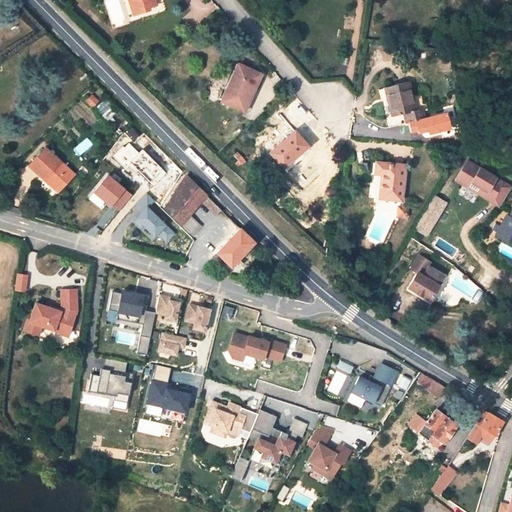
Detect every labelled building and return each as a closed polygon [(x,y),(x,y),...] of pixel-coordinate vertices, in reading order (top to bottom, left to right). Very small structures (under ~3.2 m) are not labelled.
[(129,0),(131,7),(138,5),(140,12),(150,10),(149,7),(156,4),(154,0),(129,0)] [(131,7),(134,14),(140,12),(138,5),(131,7)] [(448,41),(445,34),(437,38),(440,45),(448,41)] [(239,64),(235,62),(228,79),(231,81),(239,64)] [(251,69),(239,64),(231,81),(228,79),(226,83),(229,84),(224,97),(222,101),(245,111),(261,74),(251,69)] [(407,81),(385,86),(393,116),(403,113),(406,123),(425,118),(422,107),(415,110),(407,81)] [(88,98),(94,104),(98,100),(92,94),(88,98)] [(86,100),(93,107),(94,104),(88,98),(86,100)] [(312,146),(297,130),(269,154),(284,171),(312,146)] [(130,143),(135,138),(129,131),(124,137),(130,143)] [(122,145),(112,157),(125,170),(129,166),(154,187),(166,173),(142,149),(139,153),(130,143),(125,148),(122,145)] [(61,187),(73,174),(45,147),(29,164),(44,177),(46,174),(61,187)] [(500,180),(468,159),(456,178),(469,186),(472,181),(480,185),(477,191),(491,200),(498,189),(495,188),(500,180)] [(404,165),(376,162),(375,173),(381,174),(379,198),(401,199),(404,165)] [(44,177),(59,190),(61,187),(46,174),(44,177)] [(108,175),(94,193),(106,204),(113,206),(120,211),(133,195),(126,190),(108,175)] [(166,207),(182,222),(205,194),(187,175),(186,176),(166,207)] [(511,187),(500,180),(495,188),(498,189),(491,200),(499,205),(511,187)] [(445,201),(434,194),(414,228),(424,235),(445,201)] [(407,218),(408,207),(399,206),(398,217),(407,218)] [(511,208),(507,217),(504,215),(494,234),(511,244),(511,208)] [(186,225),(195,234),(202,226),(193,218),(186,225)] [(224,244),(218,251),(232,265),(253,242),(239,227),(224,244)] [(212,233),(205,241),(217,250),(218,251),(224,244),(212,233)] [(431,262),(419,254),(410,268),(417,272),(407,287),(429,301),(444,275),(428,266),(431,262)] [(27,291),(29,274),(17,273),(15,290),(27,291)] [(64,334),(72,312),(74,306),(80,306),(80,290),(63,290),(63,311),(48,306),(39,303),(36,311),(29,331),(41,337),(45,327),(64,334)] [(154,330),(157,313),(147,311),(150,297),(124,292),(123,294),(114,292),(110,311),(120,312),(132,315),(130,322),(145,325),(142,337),(152,339),(154,330)] [(172,298),(161,295),(158,313),(167,315),(171,301),(172,298)] [(181,303),(171,301),(167,315),(166,319),(177,321),(177,319),(181,303)] [(200,307),(191,305),(187,321),(196,323),(200,307)] [(212,310),(200,307),(196,323),(195,329),(206,332),(212,310)] [(72,336),(79,315),(72,312),(64,334),(72,336)] [(132,315),(120,312),(118,320),(130,322),(132,315)] [(173,335),(165,333),(161,351),(179,356),(181,347),(186,348),(188,338),(173,335)] [(282,361),(287,345),(270,340),(270,342),(250,336),(250,338),(236,333),(231,350),(234,358),(244,361),(246,353),(265,359),(266,356),(282,361)] [(152,339),(142,337),(140,345),(150,347),(152,339)] [(149,356),(150,347),(140,345),(139,354),(149,356)] [(127,373),(129,363),(108,359),(106,370),(104,377),(101,376),(93,375),(90,391),(98,393),(99,390),(107,392),(116,393),(115,401),(129,404),(135,375),(127,373)] [(354,367),(340,360),(337,367),(350,374),(354,367)] [(397,372),(381,364),(371,383),(359,377),(351,392),(365,399),(364,401),(371,405),(373,403),(380,406),(397,372)] [(446,387),(424,373),(424,374),(416,384),(440,398),(446,387)] [(170,384),(152,379),(146,404),(187,416),(193,389),(170,384)] [(129,404),(115,401),(113,408),(127,411),(129,404)] [(250,433),(258,414),(241,407),(239,412),(227,408),(212,402),(204,423),(213,426),(211,431),(225,437),(227,431),(238,436),(240,429),(250,433)] [(241,407),(229,403),(227,408),(239,412),(241,407)] [(297,434),(288,431),(287,433),(272,427),(277,416),(260,409),(258,414),(250,433),(248,437),(257,441),(254,448),(263,452),(261,456),(275,462),(280,451),(285,453),(289,454),(297,434)] [(457,425),(435,409),(426,422),(416,414),(411,421),(415,424),(412,428),(419,433),(422,427),(433,435),(435,437),(444,443),(457,425)] [(485,410),(478,421),(478,423),(470,434),(467,438),(476,444),(481,436),(476,433),(480,426),(482,424),(488,413),(485,410)] [(480,426),(476,433),(481,436),(490,442),(495,435),(504,422),(488,413),(482,424),(480,426)] [(294,419),(290,431),(304,435),(307,423),(294,419)] [(333,431),(317,426),(307,442),(317,448),(310,459),(317,463),(314,468),(332,478),(341,462),(344,463),(351,451),(340,445),(337,450),(332,447),(330,451),(323,447),(326,444),(333,431)] [(248,437),(250,433),(240,429),(238,436),(247,439),(248,437)] [(440,448),(444,443),(435,437),(433,439),(433,442),(440,448)] [(248,464),(238,460),(231,477),(240,481),(248,464)] [(442,473),(431,488),(440,494),(455,472),(447,466),(446,467),(442,473)] [(511,511),(511,496),(511,497),(509,505),(505,504),(503,511),(511,511)]
